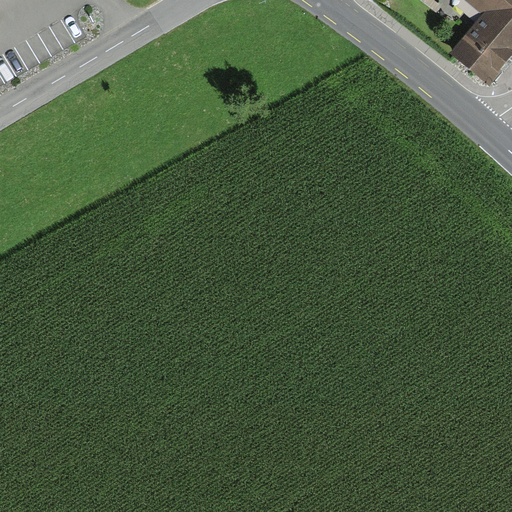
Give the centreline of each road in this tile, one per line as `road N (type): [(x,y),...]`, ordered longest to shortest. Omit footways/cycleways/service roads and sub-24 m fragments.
road 1 (unclassified): [(188,0),(0,114)]
road 2 (primary): [(321,0),(482,127)]
